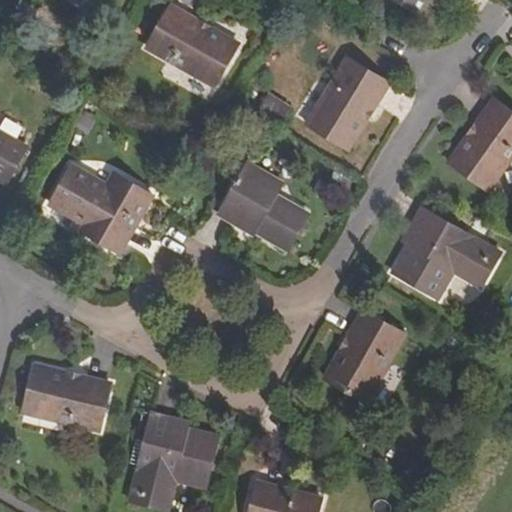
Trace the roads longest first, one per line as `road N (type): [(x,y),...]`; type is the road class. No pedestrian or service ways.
road 1 (residential): [(303,312),(495,13)]
road 2 (residential): [(303,312),(175,242),(120,339)]
road 3 (residential): [(120,339),(245,409),(303,312)]
road 4 (residential): [(5,295),(59,305),(120,339)]
